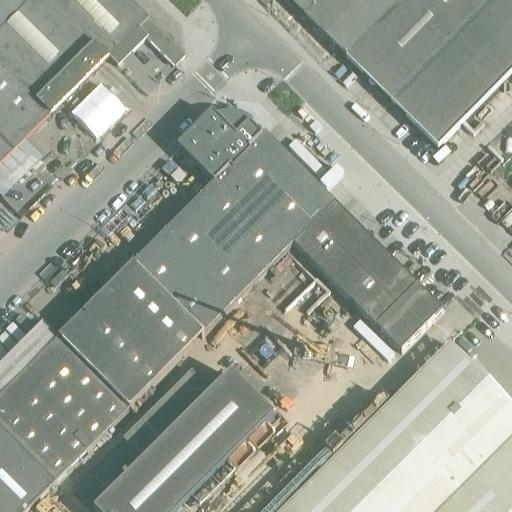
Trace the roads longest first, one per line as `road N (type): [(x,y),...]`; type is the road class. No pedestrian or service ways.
road 1 (unclassified): [(511,300),(245,42)]
road 2 (unclassified): [(0,295),(245,42)]
